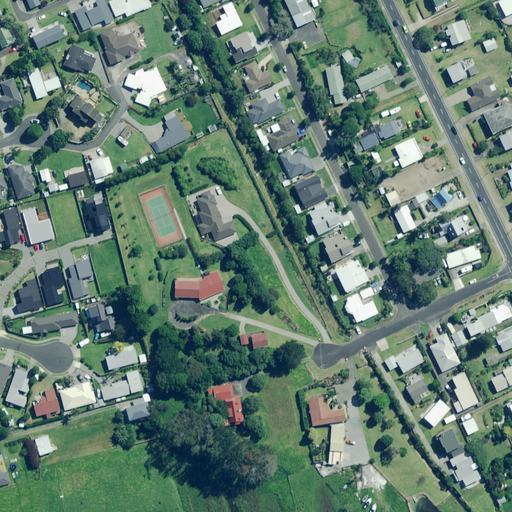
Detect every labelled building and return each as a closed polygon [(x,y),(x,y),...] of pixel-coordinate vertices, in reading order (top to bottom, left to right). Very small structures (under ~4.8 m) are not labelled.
[(26,0),(30,9),(40,5),(38,0),(26,0)] [(114,21),(104,0),(97,0),(96,0),(88,0),(83,3),(82,1),(71,7),(83,32),(94,26),(93,25),(104,21),(106,25),(114,21)] [(113,0),(109,2),(115,17),(125,13),(127,17),(151,7),(147,0),(128,0),(125,2),(123,0),(113,0)] [(199,0),(204,9),(221,0),(199,0)] [(313,21),(302,0),(279,0),(294,30),(313,21)] [(450,0),(431,0),(436,10),(447,4),(446,2),(450,0)] [(511,0),(502,0),(499,2),(505,17),(511,13),(511,0)] [(242,26),(231,3),(222,7),(225,14),(220,17),(222,21),(216,24),(221,36),(242,26)] [(446,37),(450,35),(451,38),(449,39),(451,46),(470,39),(468,34),(471,33),(466,20),(443,28),(446,37)] [(68,36),(63,24),(59,25),(58,22),(31,34),(38,49),(68,36)] [(14,44),(6,26),(0,29),(0,45),(2,49),(14,44)] [(127,56),(128,57),(135,55),(134,53),(139,51),(132,34),(118,39),(116,35),(114,35),(112,30),(100,34),(111,65),(125,59),(124,57),(127,56)] [(497,48),(494,39),(483,43),(487,52),(497,48)] [(84,50),(70,46),(63,65),(88,75),(89,72),(91,72),(96,59),(92,58),(94,54),(88,52),(84,50)] [(468,68),(464,61),(445,70),(452,84),(466,77),(463,70),(468,68)] [(254,91),(255,93),(259,92),(258,89),(273,82),(267,71),(260,74),(255,62),(244,67),(250,81),(245,83),(250,93),(254,91)] [(384,64),(351,79),(357,92),(390,77),(384,64)] [(344,102),(336,65),(320,68),(328,105),(344,102)] [(478,73),(476,67),(467,70),(470,76),(478,73)] [(166,90),(156,68),(144,73),(142,69),(137,72),(135,77),(128,74),(124,86),(135,90),(136,88),(142,90),(140,95),(138,94),(135,102),(148,107),(151,100),(157,97),(156,95),(166,90)] [(40,77),(38,70),(20,76),(24,88),(32,85),(37,99),(47,96),(46,92),(61,87),(55,72),(40,77)] [(198,82),(195,74),(189,76),(192,84),(198,82)] [(493,85),(489,77),(470,86),(474,97),(466,100),(471,111),(501,98),(497,89),(495,84),(493,85)] [(22,104),(14,80),(1,84),(6,96),(0,98),(0,104),(2,111),(22,104)] [(75,96),(68,106),(72,109),(70,111),(86,122),(89,118),(97,123),(103,116),(94,110),(98,105),(89,99),(86,103),(75,96)] [(247,112),(252,124),(257,122),(257,124),(285,112),(280,100),(268,105),(265,99),(251,105),(253,109),(247,112)] [(511,125),(511,110),(507,99),(481,111),(492,135),(511,125)] [(165,124),(168,129),(164,137),(152,144),(158,156),(189,138),(176,117),(165,124)] [(291,130),(286,119),(270,127),(272,132),(265,135),(273,152),(298,140),(293,129),(291,130)] [(398,129),(395,121),(380,127),(380,125),(375,127),(380,139),(383,137),(384,139),(400,133),(398,129)] [(511,147),(511,131),(498,138),(503,151),(511,147)] [(379,144),(374,134),(361,140),(366,151),(379,144)] [(423,158),(414,139),(394,148),(399,159),(398,160),(401,168),(423,158)] [(299,150),(298,146),(279,156),(290,179),(302,173),(303,176),(314,171),(308,159),(309,158),(304,147),(299,150)] [(379,158),(375,151),(370,154),(374,161),(379,158)] [(107,176),(102,158),(89,162),(95,180),(107,176)] [(62,173),(60,164),(50,167),(52,175),(62,173)] [(15,165),(8,167),(17,200),(34,195),(31,184),(32,184),(32,183),(33,182),(33,181),(33,180),(33,179),(33,178),(32,177),(32,176),(31,176),(30,175),(29,175),(28,171),(25,172),(23,166),(16,168),(15,165)] [(379,167),(373,171),(378,180),(384,177),(379,167)] [(420,173),(417,167),(405,172),(408,178),(404,180),(409,189),(427,181),(423,172),(420,173)] [(51,181),(48,169),(39,172),(42,182),(46,181),(46,183),(51,181)] [(58,190),(56,184),(48,186),(50,193),(58,190)] [(453,197),(445,188),(430,200),(438,210),(453,197)] [(217,205),(213,195),(213,194),(211,195),(210,191),(201,195),(202,198),(196,200),(201,213),(199,213),(203,224),(198,226),(202,236),(211,232),(215,242),(237,233),(233,221),(223,225),(216,205),(217,205)] [(400,203),(395,191),(385,196),(390,207),(400,203)] [(428,199),(424,193),(415,197),(419,204),(428,199)] [(327,207),(325,203),(314,208),(315,210),(308,213),(318,236),(333,229),(331,226),(339,223),(334,212),(333,213),(330,206),(327,207)] [(409,212),(406,206),(393,212),(403,233),(415,228),(408,213),(409,212)] [(467,231),(460,217),(448,223),(447,220),(437,225),(442,236),(448,233),(451,238),(467,231)] [(331,264),(333,263),(344,258),(343,255),(352,251),(347,240),(345,241),(341,232),(321,241),(331,264)] [(314,241),(312,236),(305,239),(307,244),(314,241)] [(449,247),(444,238),(434,242),(438,252),(449,247)] [(474,251),(473,247),(444,256),(448,269),(480,259),(478,250),(474,251)] [(91,253),(80,251),(78,272),(89,273),(91,253)] [(440,276),(436,265),(422,271),(423,272),(417,275),(421,284),(440,276)] [(223,289),(216,272),(197,280),(173,280),(173,297),(197,297),(198,300),(223,289)] [(93,276),(86,275),(86,276),(80,276),(78,291),(91,293),(93,276)] [(374,295),(370,288),(360,293),(363,300),(374,295)] [(352,315),(356,323),(362,320),(362,322),(378,314),(372,302),(363,307),(357,294),(348,299),(344,307),(347,314),(352,315)] [(511,317),(511,316),(507,305),(504,300),(489,307),(491,312),(477,319),(478,321),(465,327),(470,337),(500,323),(511,317)] [(93,323),(96,333),(107,330),(108,332),(115,330),(112,319),(106,320),(102,305),(87,309),(89,319),(96,317),(98,322),(93,323)] [(40,333),(40,334),(48,333),(48,332),(61,330),(60,328),(78,325),(77,313),(30,320),(32,334),(40,333)] [(511,326),(495,335),(503,352),(511,347),(511,326)] [(446,334),(436,339),(438,344),(430,347),(442,373),(460,364),(452,348),(456,346),(457,348),(468,342),(462,331),(451,336),(453,340),(449,342),(446,334)] [(267,347),(264,332),(250,335),(252,350),(267,347)] [(248,345),(246,335),(237,337),(239,346),(248,345)] [(138,363),(134,350),(105,358),(108,371),(138,363)] [(424,362),(417,350),(396,362),(393,357),(384,361),(390,371),(399,366),(403,374),(424,362)] [(508,359),(505,352),(495,356),(494,354),(485,358),(488,367),(508,359)] [(0,394),(2,396),(12,368),(0,364),(0,394)] [(511,384),(511,366),(502,372),(503,374),(491,380),(497,392),(511,384)] [(25,379),(27,374),(16,370),(5,402),(23,408),(27,398),(16,394),(17,390),(21,391),(20,394),(23,395),(24,392),(26,393),(31,381),(25,379)] [(478,403),(464,373),(452,379),(456,389),(454,391),(457,398),(451,401),(457,413),(478,403)] [(430,395),(422,380),(418,374),(414,376),(413,375),(407,379),(411,386),(406,389),(414,404),(430,395)] [(143,391),(139,378),(112,385),(113,387),(101,390),(104,401),(143,391)] [(91,392),(89,383),(73,387),(74,388),(60,392),(65,411),(96,403),(93,391),(91,392)] [(232,388),(229,386),(208,389),(210,404),(224,402),(228,426),(244,424),(240,398),(233,399),(232,388)] [(60,414),(54,390),(40,393),(41,396),(34,398),(36,402),(32,403),(35,417),(45,415),(47,419),(51,418),(51,416),(60,414)] [(151,403),(149,397),(148,394),(142,395),(143,398),(132,402),(133,406),(123,408),(127,424),(132,423),(132,421),(149,416),(146,405),(151,403)] [(345,421),(349,421),(347,409),(346,404),(334,406),(334,411),(329,412),(326,398),(308,401),(312,427),(331,424),(328,465),(335,465),(335,462),(342,462),(345,421)] [(103,400),(98,401),(98,404),(92,406),(93,409),(104,406),(103,400)] [(450,410),(439,400),(423,418),(434,427),(450,410)] [(456,420),(453,415),(443,420),(446,425),(456,420)] [(478,431),(473,419),(462,424),(468,436),(478,431)] [(453,459),(465,453),(461,444),(458,445),(451,430),(437,437),(445,454),(450,452),(453,459)] [(40,456),(57,451),(56,446),(51,448),(47,436),(35,440),(40,456)] [(453,459),(449,461),(453,468),(452,469),(458,482),(462,480),(465,486),(480,479),(477,471),(480,470),(477,463),(473,464),(470,457),(465,460),(462,454),(453,459)] [(1,474),(0,471),(0,486),(11,484),(7,473),(1,474)]
